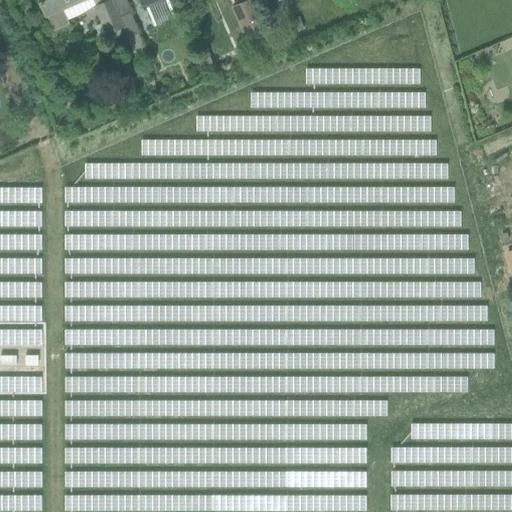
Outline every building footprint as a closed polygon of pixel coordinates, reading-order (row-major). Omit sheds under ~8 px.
[(69,25),(62,8),(81,0),(39,0),(53,32),(57,30),(69,25)] [(110,0),(111,1),(122,27),(127,38),(139,33),(131,14),(133,13),(126,0),(110,0)] [(148,6),(157,26),(174,19),(166,0),(142,0),(146,7),(148,6)] [(246,0),(231,7),(247,45),(266,37),(250,0),(246,0)] [(286,0),(274,0),(278,8),(288,4),(286,0)] [(96,8),(107,34),(122,27),(111,1),(96,8)] [(299,17),(289,21),(294,33),(304,29),(299,17)] [(60,333),(48,333),(48,345),(60,345),(60,333)]
